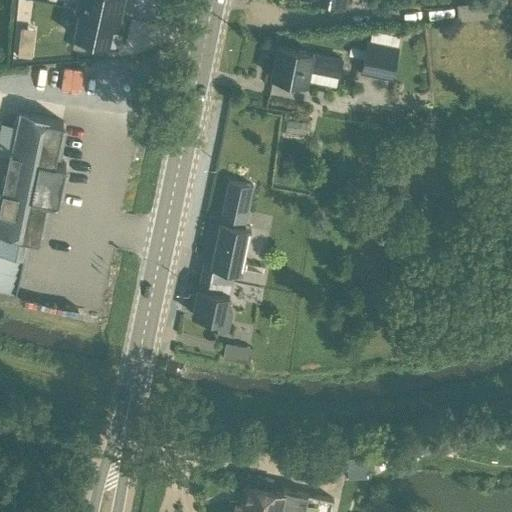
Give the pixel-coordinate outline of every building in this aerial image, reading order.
[(77,10),(119,18),(122,0),(74,0),(73,8),(77,10)] [(474,0),(456,2),(458,17),(488,14),(486,0),(474,0)] [(74,36),(71,49),(103,55),(105,43),(117,46),(122,19),(119,18),(77,10),(72,36),(74,36)] [(350,47),(348,55),(361,58),(359,72),(391,79),(398,47),(395,46),(397,37),(371,31),(369,41),(366,40),(363,50),(350,47)] [(276,46),(270,76),(289,80),(288,85),(303,88),(305,80),(335,86),(341,60),(276,46)] [(63,67),(58,92),(67,94),(73,70),(63,67)] [(54,161),(62,123),(17,113),(15,124),(0,121),(0,289),(14,293),(16,286),(22,281),(31,239),(36,240),(45,201),(56,203),(64,163),(54,161)] [(285,121),(284,133),(308,135),(309,123),(285,121)] [(231,282),(251,186),(227,181),(206,276),(231,282)] [(231,282),(199,276),(191,314),(206,318),(206,322),(227,327),(230,306),(227,306),(231,282)] [(250,348),(225,343),(222,357),(249,363),(250,348)] [(467,428),(420,427),(420,446),(467,447),(467,428)] [(369,474),(368,448),(345,449),(347,475),(369,474)] [(329,511),(332,501),(243,483),(238,502),(233,502),(230,511),(329,511)]
